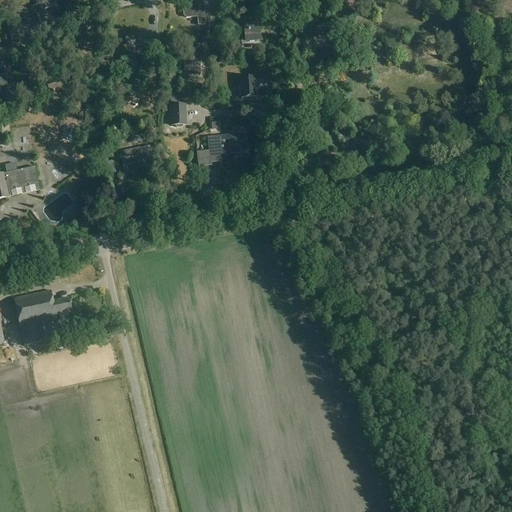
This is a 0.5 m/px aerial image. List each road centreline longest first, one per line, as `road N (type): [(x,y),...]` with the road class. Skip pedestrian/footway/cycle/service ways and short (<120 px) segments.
road 1 (tertiary): [(511,157),(101,240)]
road 2 (unclassified): [(163,511),(101,240)]
